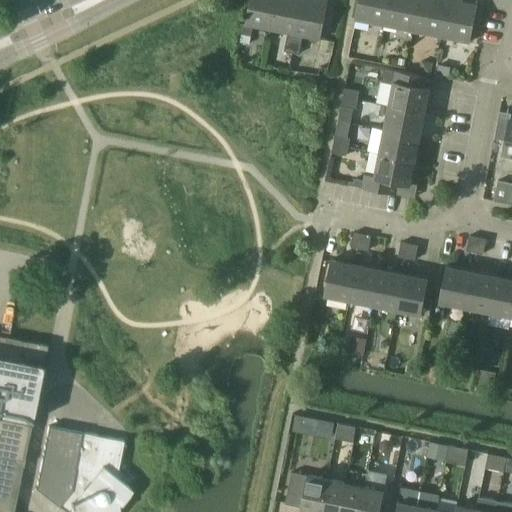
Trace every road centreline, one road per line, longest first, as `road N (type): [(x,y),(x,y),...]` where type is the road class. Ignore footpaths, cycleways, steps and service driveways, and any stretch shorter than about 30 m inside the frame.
road 1 (residential): [(465,225),(491,72),(509,75)]
road 2 (residential): [(465,225),(428,230),(325,210)]
road 3 (tertiary): [(0,57),(119,0)]
